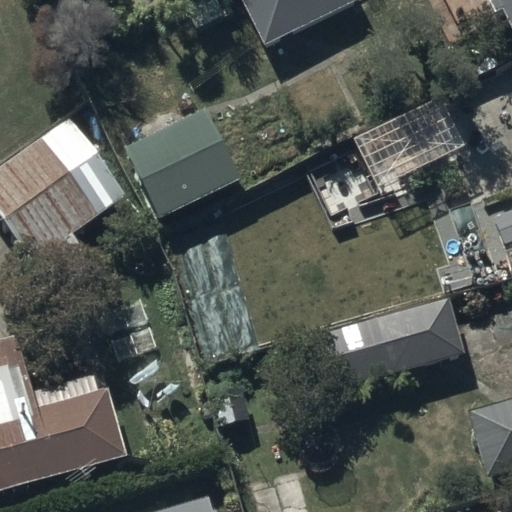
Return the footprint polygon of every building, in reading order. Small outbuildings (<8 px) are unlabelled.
[(232,0),(262,63),(358,19),(349,0),(232,0)] [(511,0),(485,0),(492,14),(484,18),(492,34),(501,30),(511,52),(511,0)] [(448,212),(504,183),(458,93),(348,150),(381,214),(435,186),(448,212)] [(124,162),(157,238),(239,203),(206,127),(124,162)] [(66,133),(0,180),(0,237),(28,277),(121,211),(66,133)] [(462,368),(446,314),(307,355),(323,408),(462,368)] [(11,353),(0,355),(0,511),(126,476),(105,404),(32,425),(11,353)] [(511,420),(465,434),(484,499),(511,490),(511,420)]
